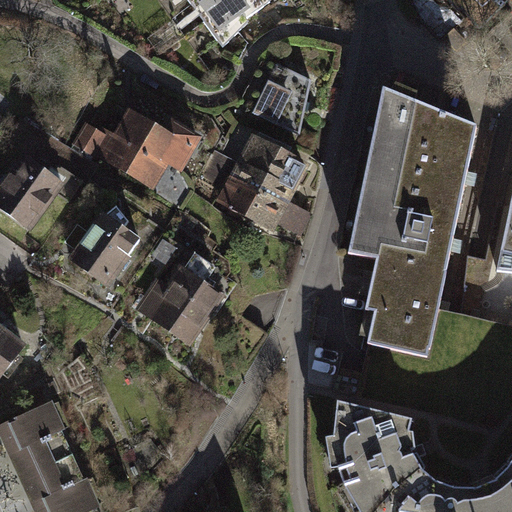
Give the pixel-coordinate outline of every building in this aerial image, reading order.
[(189,0),(224,49),(252,23),(249,18),(274,0),(189,0)] [(443,0),(451,7),(452,6),(478,32),(510,0),(443,0)] [(279,64),(254,113),(301,136),(313,79),(279,64)] [(378,89),(345,254),(373,260),(362,311),(372,313),(366,345),(369,346),(427,359),(438,309),(475,128),(378,89)] [(86,123),(73,145),(155,192),(170,166),(183,174),(205,137),(172,118),(166,129),(130,109),(115,135),(104,128),(102,132),(86,123)] [(253,132),(216,201),(275,233),(280,225),(302,237),(314,214),(293,203),(314,165),(253,132)] [(24,154),(0,188),(0,210),(32,233),(67,184),(24,154)] [(511,187),(495,271),(511,273),(511,187)] [(75,250),(69,260),(111,290),(134,258),(131,256),(143,239),(125,227),(129,221),(118,206),(107,214),(104,211),(89,233),(75,250)] [(75,250),(89,233),(79,225),(65,243),(75,250)] [(156,277),(134,310),(192,349),(228,296),(215,287),(218,283),(211,279),(218,268),(196,254),(186,268),(181,264),(167,285),(156,277)] [(427,359),(369,346),(362,374),(481,401),(511,376),(511,325),(438,309),(427,359)] [(0,323),(0,381),(28,345),(0,323)] [(101,392),(84,353),(68,366),(83,400),(101,392)] [(53,402),(0,426),(0,439),(33,511),(93,511),(102,508),(90,480),(86,482),(62,431),(66,429),(53,402)] [(410,422),(333,403),(329,438),(321,440),(327,472),(333,470),(341,490),(353,511),(511,511),(511,459),(504,471),(492,482),(472,491),(452,490),(432,483),(418,471),(422,469),(414,455),(410,456),(408,452),(415,450),(413,434),(408,433),(410,422)]
